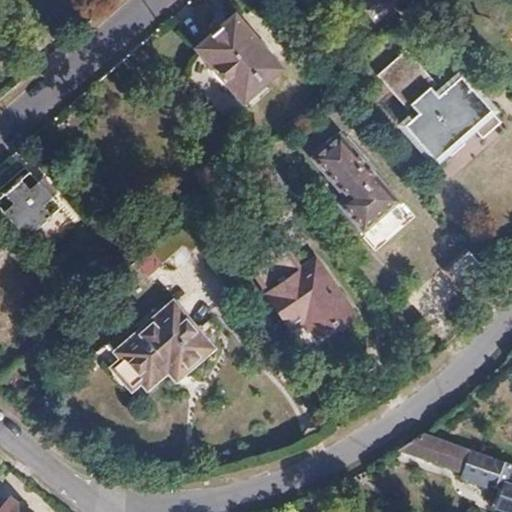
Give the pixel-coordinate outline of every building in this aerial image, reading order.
[(371,22),(392,4),(388,0),(356,0),(353,3),(371,22)] [(279,69),(232,17),(195,49),(210,67),(210,68),(210,72),(213,76),(216,80),(220,82),(225,84),(241,102),(279,69)] [(445,92),(406,50),(377,76),(418,120),(405,132),(451,183),(510,130),(461,77),(445,92)] [(398,203),(337,134),(309,158),(345,199),(337,206),(362,235),(398,203)] [(285,193),(255,154),(238,170),(268,208),(285,193)] [(58,208),(26,173),(0,196),(0,211),(24,239),(58,208)] [(202,239),(186,215),(148,249),(160,262),(180,245),(185,245),(190,250),(202,239)] [(351,318),(318,270),(316,271),(308,260),(295,268),(283,251),(271,259),(263,249),(249,259),(248,266),(264,290),(261,292),(285,328),(300,317),(313,336),(329,324),(334,330),(351,318)] [(485,273),(471,256),(465,250),(442,269),(463,292),(485,273)] [(125,291),(144,274),(133,262),(114,279),(125,291)] [(170,304),(115,353),(146,389),(166,371),(175,381),(210,350),(170,304)] [(511,511),(511,487),(498,482),(504,464),(419,434),(412,440),(396,450),(457,471),(457,477),(494,490),(489,505),(511,511)] [(0,511),(23,511),(7,499),(0,507),(0,511)]
